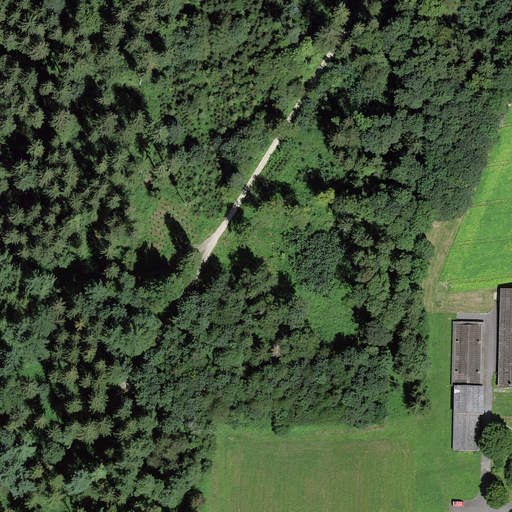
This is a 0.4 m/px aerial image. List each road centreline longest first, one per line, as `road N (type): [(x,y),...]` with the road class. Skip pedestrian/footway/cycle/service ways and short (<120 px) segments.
road 1 (track): [(360,0),(118,392)]
road 2 (track): [(224,224),(159,271),(107,285),(40,281),(0,265)]
road 3 (residential): [(511,508),(486,508),(491,318)]
road 4 (track): [(10,511),(118,392)]
